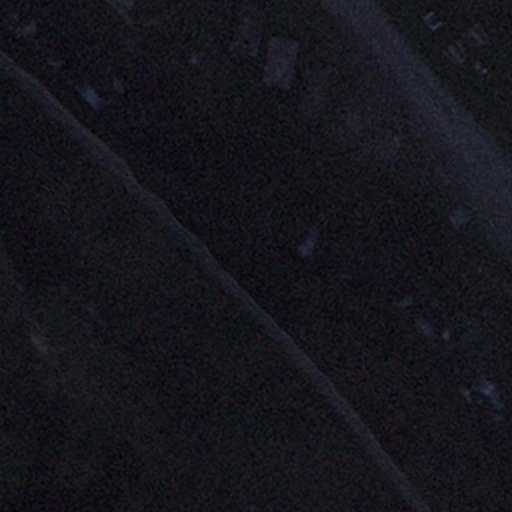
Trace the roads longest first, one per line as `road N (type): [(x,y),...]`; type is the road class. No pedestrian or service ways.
road 1 (primary): [(0,140),(292,439),(343,511)]
road 2 (track): [(340,0),(511,208)]
